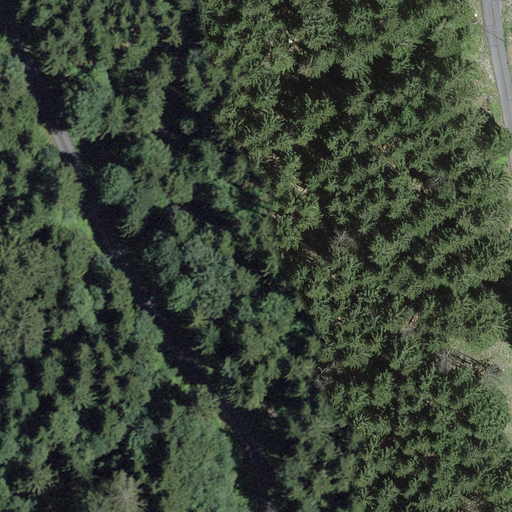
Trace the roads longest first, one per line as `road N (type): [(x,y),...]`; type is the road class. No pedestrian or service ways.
road 1 (track): [(266,511),(258,452),(143,304),(0,15)]
road 2 (track): [(492,0),(511,128)]
